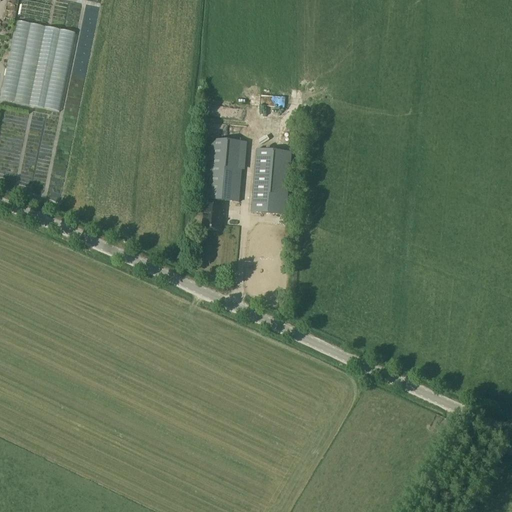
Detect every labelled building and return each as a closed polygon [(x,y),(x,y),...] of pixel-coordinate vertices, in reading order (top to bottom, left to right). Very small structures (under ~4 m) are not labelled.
[(18,17),(46,22),(50,1),(44,0),(17,0),(17,4),(20,5),(18,17)] [(60,112),(75,32),(15,21),(0,101),(60,112)] [(244,144),(211,141),(206,200),(239,203),(244,144)] [(251,213),(284,216),(290,154),(256,150),(251,213)] [(222,211),(205,209),(203,230),(220,232),(222,211)]
